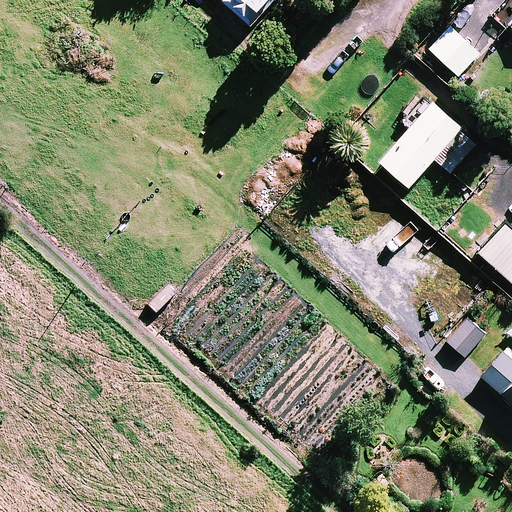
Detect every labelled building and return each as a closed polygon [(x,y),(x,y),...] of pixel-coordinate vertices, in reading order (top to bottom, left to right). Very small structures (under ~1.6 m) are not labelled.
[(279,0),(225,0),(224,1),(255,28),(279,0)] [(511,0),(502,11),(511,19),(511,23),(509,27),(511,29),(511,0)] [(480,54),(461,40),(445,60),(464,75),(480,54)] [(478,144),(434,105),(381,164),(409,190),(435,161),(450,175),(478,144)] [(486,336),(467,319),(446,342),(465,359),(486,336)] [(511,358),(505,352),(482,378),(511,405),(511,358)]
